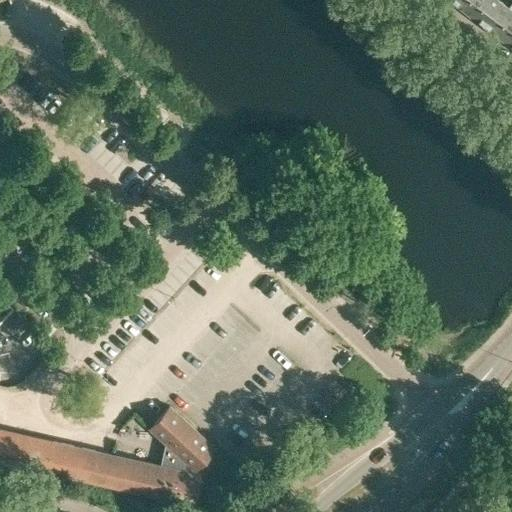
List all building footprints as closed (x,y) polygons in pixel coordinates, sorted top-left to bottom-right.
[(451,0),(466,11),(473,0),(451,0)] [(473,0),(466,11),(482,23),(499,0),(473,0)] [(500,0),(499,0),(482,23),(499,36),(511,17),(511,1),(509,6),(500,0)] [(511,17),(499,36),(511,45),(511,17)] [(166,443),(160,466),(0,429),(0,458),(193,503),(199,475),(192,474),(193,467),(196,469),(216,446),(169,404),(148,427),(166,443)]
